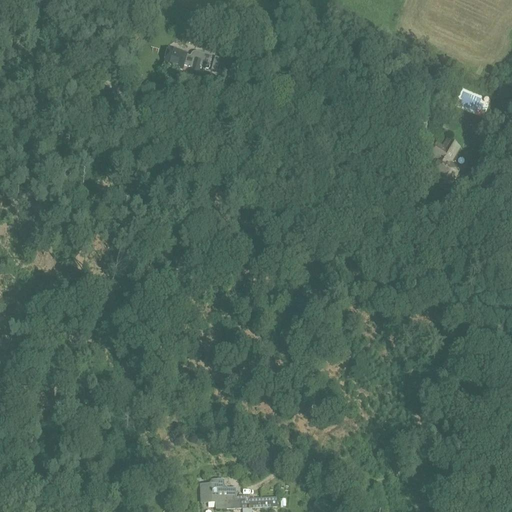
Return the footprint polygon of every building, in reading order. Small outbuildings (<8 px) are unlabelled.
[(326,21),(337,26),(339,21),(324,13),(320,19),(326,21)] [(189,78),(196,79),(199,67),(208,69),(212,57),(195,53),(191,55),(191,57),(187,56),(168,50),(164,63),(183,69),(184,66),(192,68),(189,78)] [(227,74),(236,80),(243,68),(234,62),(227,74)] [(437,94),(449,99),(454,87),(453,87),(456,80),(446,76),(443,83),(442,83),(437,94)] [(490,134),(499,139),(503,131),(494,126),(490,134)] [(441,179),(451,185),(454,179),(457,180),(460,176),(458,173),(460,169),(450,164),(459,149),(447,142),(443,149),(436,145),(429,156),(438,161),(433,170),(436,172),(434,174),(442,178),(441,179)] [(216,504),(217,510),(277,508),(277,499),(253,500),(252,497),(235,498),(235,490),(229,490),(227,492),(224,492),(223,482),(212,482),(212,486),(201,486),(201,504),(216,504)] [(313,506),(321,511),(339,511),(320,497),(313,506)]
